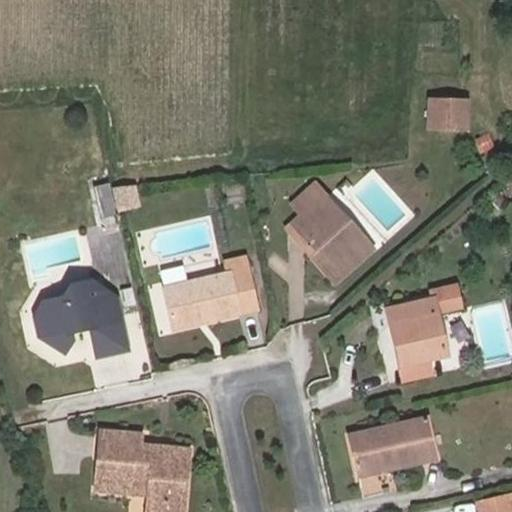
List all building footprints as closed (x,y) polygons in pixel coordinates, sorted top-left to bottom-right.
[(429,130),(467,132),(468,104),(430,103),(429,130)] [(503,165),(498,153),(484,160),(492,175),(503,165)] [(325,259),(342,277),(371,251),(324,197),(294,224),(311,242),(303,249),(318,265),(325,259)] [(311,242),(294,224),(287,231),(303,249),(311,242)] [(335,284),(342,277),(325,259),(318,265),(335,284)] [(165,291),(173,330),(256,311),(245,261),(228,264),(230,277),(165,291)] [(110,334),(123,330),(117,301),(93,286),(72,289),(63,302),(44,306),(36,319),(41,338),(66,353),(71,343),(70,335),(91,331),(110,334)] [(461,307),(457,286),(437,290),(442,311),(461,307)] [(388,311),(400,364),(427,358),(445,354),(433,299),(388,311)] [(128,351),(123,330),(110,334),(91,331),(97,358),(128,351)] [(430,372),(427,358),(400,364),(403,378),(430,372)] [(358,474),(434,458),(425,419),(349,435),(358,474)] [(102,431),(95,488),(149,494),(147,511),(182,511),(188,450),(140,444),(141,435),(102,431)] [(511,511),(511,491),(509,493),(479,499),(481,511),(511,511)]
